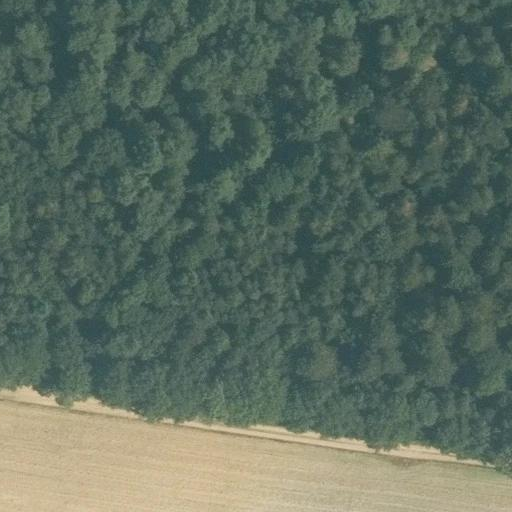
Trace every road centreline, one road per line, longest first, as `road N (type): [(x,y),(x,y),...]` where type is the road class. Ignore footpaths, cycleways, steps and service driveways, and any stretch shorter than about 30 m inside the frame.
road 1 (track): [(0,388),(511,466)]
road 2 (track): [(160,264),(511,4)]
road 3 (track): [(0,388),(160,264)]
